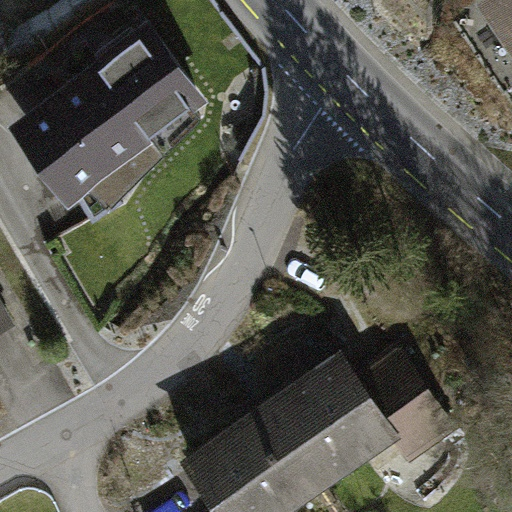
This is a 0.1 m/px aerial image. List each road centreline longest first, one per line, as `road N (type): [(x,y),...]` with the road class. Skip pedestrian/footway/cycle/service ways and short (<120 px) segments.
road 1 (residential): [(66,450),(129,404),(250,266),(289,160),(346,73)]
road 2 (secondary): [(346,73),(511,226)]
